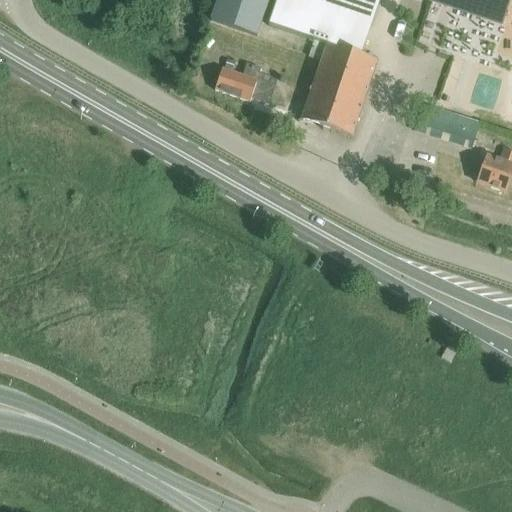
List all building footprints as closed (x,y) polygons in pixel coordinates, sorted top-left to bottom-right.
[(220,0),(213,22),(261,38),(273,0),(220,0)] [(380,0),(279,0),(270,27),(295,36),(327,48),(301,121),(351,138),(376,65),(359,59),(380,0)] [(403,0),(445,14),(449,0),(403,0)] [(227,62),(224,70),(231,72),(234,64),(227,62)] [(214,92),(250,104),(251,101),(268,107),(276,84),(272,82),(270,87),(263,84),(264,79),(259,77),(261,72),(246,67),(242,79),(222,71),(217,83),(216,83),(216,84),(217,85),(214,92)] [(420,138),(461,150),(470,153),(478,125),(428,111),(420,138)] [(486,158),(476,184),(505,195),(511,176),(511,154),(504,151),(500,163),(486,158)] [(511,511),(511,436),(123,255),(91,324),(493,511),(511,511)]
